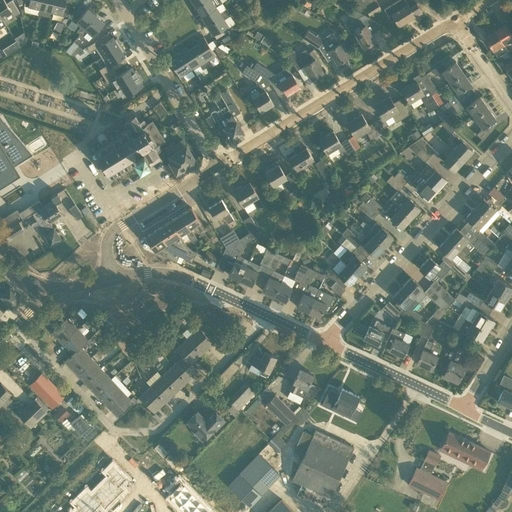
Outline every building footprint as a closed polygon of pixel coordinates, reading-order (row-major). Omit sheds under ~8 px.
[(15,16),(20,12),(11,0),(6,3),(4,0),(0,0),(0,15),(6,25),(16,18),(15,16)] [(40,9),(41,0),(25,0),(24,5),(40,9)] [(53,0),(41,0),(40,9),(51,12),(53,0)] [(65,0),(53,0),(51,12),(67,15),(68,8),(64,7),(65,0)] [(205,0),(196,6),(202,16),(222,3),(220,0),(205,0)] [(365,8),(369,15),(381,8),(376,0),(347,0),(351,5),(360,12),(365,8)] [(398,25),(422,11),(416,2),(410,7),(407,3),(407,4),(404,0),(396,0),(384,8),(388,15),(391,14),(398,25)] [(207,25),(228,12),(226,8),(222,3),(202,16),(207,25)] [(77,31),(80,33),(96,15),(87,8),(76,21),(82,25),(77,31)] [(228,12),(207,25),(213,34),(228,25),(225,19),(230,15),(228,12)] [(376,22),(377,22),(363,14),(346,24),(352,34),(355,32),(364,47),(365,46),(366,48),(371,45),(370,43),(375,40),(367,27),(376,22)] [(104,22),(96,15),(80,33),(73,41),(78,45),(85,37),(83,35),(88,30),(93,35),(104,22)] [(60,32),(65,23),(57,21),(53,28),(60,32)] [(511,34),(505,24),(495,31),(503,43),(509,40),(511,44),(511,34)] [(307,30),(302,38),(319,48),(324,41),(323,41),(324,40),(316,35),(307,30)] [(335,30),(330,33),(332,36),(324,40),(323,41),(324,41),(333,57),(337,64),(348,57),(344,49),(346,48),(342,41),(341,42),(335,30)] [(270,45),(273,39),(257,31),(254,37),(270,45)] [(485,37),(497,57),(508,51),(503,43),(495,31),(485,37)] [(14,38),(20,47),(26,44),(24,32),(14,38)] [(107,33),(87,46),(90,52),(96,49),(101,57),(121,45),(116,38),(112,40),(107,33)] [(193,47),(206,67),(210,64),(207,60),(215,55),(204,37),(197,41),(199,44),(193,47)] [(78,45),(73,41),(65,50),(70,54),(73,56),(83,49),(78,45)] [(121,45),(101,57),(106,65),(99,69),(103,76),(114,69),(126,62),(121,54),(125,52),(121,45)] [(227,52),(219,47),(218,46),(215,48),(220,57),(227,52)] [(180,52),(191,70),(199,64),(202,69),(206,67),(193,47),(188,50),(186,48),(180,52)] [(294,50),(283,56),(293,63),(296,69),(303,65),(312,79),(323,72),(319,65),(321,63),(312,50),(310,51),(299,58),(297,54),(294,50)] [(170,62),(182,82),(186,79),(183,75),(191,70),(180,52),(174,55),(175,58),(170,62)] [(419,63),(423,71),(430,67),(426,59),(419,63)] [(450,82),(463,72),(455,61),(446,68),(443,63),(432,70),(436,76),(443,71),(450,82)] [(256,62),(252,69),(259,74),(262,75),(266,68),(256,62)] [(259,74),(252,69),(246,65),(242,72),(255,81),(259,74)] [(114,69),(103,76),(107,83),(112,79),(118,88),(139,75),(135,70),(134,71),(131,67),(118,75),(114,69)] [(288,68),(275,75),(268,79),(279,96),(285,92),(287,95),(300,87),(288,68)] [(453,106),(467,96),(462,89),(471,83),(463,72),(450,82),(457,93),(448,99),(449,101),(439,107),(443,113),(453,106)] [(434,85),(427,73),(422,76),(430,88),(434,85)] [(139,75),(118,88),(123,97),(142,85),(140,81),(142,80),(139,75)] [(402,88),(409,101),(419,95),(425,106),(429,112),(438,106),(427,88),(423,91),(416,80),(410,83),(402,88)] [(260,83),(255,85),(248,90),(261,111),(273,103),(265,90),(264,90),(260,83)] [(227,89),(220,93),(226,105),(217,111),(214,110),(211,112),(210,115),(205,118),(210,126),(212,124),(217,132),(219,131),(224,139),(229,136),(232,141),(240,137),(239,135),(243,132),(232,113),(239,109),(227,89)] [(408,111),(404,104),(403,101),(395,106),(389,96),(376,104),(384,117),(391,113),(396,122),(410,113),(408,111)] [(480,97),(471,103),(467,106),(475,117),(488,108),(480,97)] [(153,107),(161,117),(168,112),(159,102),(153,107)] [(453,106),(443,113),(446,118),(457,111),(453,106)] [(488,108),(475,117),(482,128),(476,134),(482,139),(490,130),(486,125),(496,119),(488,108)] [(368,125),(361,113),(359,115),(356,117),(355,117),(347,122),(355,136),(365,130),(371,138),(383,131),(376,120),(368,125)] [(95,152),(92,153),(92,155),(93,158),(94,158),(104,175),(107,173),(110,177),(111,177),(117,173),(118,173),(118,172),(124,169),(125,168),(131,165),(132,164),(138,160),(140,163),(147,159),(151,165),(161,158),(157,152),(161,149),(158,145),(164,141),(152,121),(146,124),(144,120),(139,122),(135,116),(125,122),(128,128),(122,132),(121,132),(121,133),(115,136),(116,139),(110,143),(109,143),(108,141),(101,145),(102,147),(102,148),(96,151),(95,152)] [(0,173),(25,158),(0,117),(0,173)] [(447,119),(440,123),(450,133),(455,127),(447,119)] [(355,149),(348,138),(340,143),(333,131),(319,139),(331,158),(340,152),(343,157),(355,149)] [(452,150),(463,160),(472,150),(462,140),(461,141),(456,136),(452,139),(458,145),(452,150)] [(421,137),(414,142),(429,156),(435,150),(421,137)] [(171,142),(164,146),(172,160),(170,161),(176,172),(184,168),(183,167),(187,165),(188,167),(196,163),(182,139),(173,144),(171,142)] [(429,156),(414,142),(408,146),(424,161),(429,156)] [(313,159),(306,147),(289,157),(297,169),(313,159)] [(463,160),(452,150),(447,156),(441,151),(438,155),(444,160),(443,161),(454,170),(463,160)] [(325,178),(331,174),(322,159),(316,162),(325,178)] [(419,173),(426,179),(437,189),(446,179),(435,169),(428,163),(419,173)] [(285,176),(278,164),(276,166),(277,167),(274,169),(273,167),(265,172),(273,185),(280,181),(287,193),(300,186),(291,172),(285,176)] [(399,170),(394,176),(403,185),(408,179),(399,170)] [(399,189),(403,185),(394,176),(392,174),(386,180),(398,190),(399,189)] [(437,189),(426,179),(421,185),(415,180),(411,183),(417,189),(428,199),(437,189)] [(258,195),(250,182),(242,187),(241,186),(236,189),(237,190),(234,191),(243,205),(251,199),(257,209),(263,205),(257,196),(258,195)] [(504,196),(501,193),(494,186),(488,193),(498,202),(504,196)] [(408,198),(402,192),(394,202),(410,218),(420,208),(409,198),(408,198)] [(43,208),(33,214),(37,220),(32,224),(35,230),(40,227),(49,222),(49,221),(62,212),(56,203),(62,199),(58,194),(58,193),(52,197),(54,201),(43,208)] [(354,202),(358,206),(372,219),(377,213),(365,203),(363,201),(354,193),(342,206),(347,211),(354,202)] [(371,196),(365,203),(377,213),(382,207),(371,196)] [(499,214),(495,209),(483,198),(474,207),(487,219),(491,223),(499,214)] [(223,214),(228,222),(233,219),(228,211),(229,211),(221,199),(208,207),(216,219),(223,214)] [(401,228),(410,218),(394,202),(388,208),(385,212),(390,217),(390,218),(401,228)] [(38,203),(10,220),(13,225),(41,208),(38,203)] [(69,208),(77,220),(83,215),(75,204),(69,208)] [(511,215),(501,205),(497,210),(508,221),(511,217),(511,215)] [(181,214),(190,228),(196,225),(200,231),(204,228),(191,207),(189,209),(181,214)] [(477,228),(478,229),(487,219),(474,207),(466,217),(477,228)] [(181,214),(171,220),(180,235),(186,231),(192,241),(196,239),(190,228),(181,214)] [(256,228),(257,227),(250,216),(243,221),(250,232),(256,228)] [(192,261),(196,252),(192,250),(186,245),(180,235),(171,220),(157,229),(166,244),(162,247),(179,255),(192,261)] [(372,235),(384,246),(393,237),(388,232),(377,221),(373,225),(370,228),(365,223),(362,226),(364,228),(372,235)] [(49,222),(40,227),(44,234),(43,234),(50,246),(61,239),(54,227),(53,228),(49,222)] [(499,237),(502,233),(493,225),(490,229),(499,237)] [(346,237),(345,238),(356,247),(360,243),(362,241),(361,240),(347,227),(341,233),(342,234),(346,237)] [(447,237),(466,254),(473,246),(484,255),(489,249),(474,235),(470,240),(468,239),(456,227),(447,237)] [(250,232),(249,232),(249,233),(252,237),(259,233),(256,228),(250,232)] [(11,229),(3,234),(8,241),(15,236),(11,229)] [(154,251),(176,261),(179,255),(162,247),(166,244),(157,229),(145,236),(154,251)] [(479,229),(474,235),(489,249),(494,243),(482,232),(479,229)] [(511,249),(511,235),(504,231),(503,233),(502,233),(499,237),(501,239),(508,243),(506,247),(511,250),(511,249)] [(253,238),(252,237),(249,233),(238,239),(235,247),(231,255),(224,269),(230,271),(228,274),(240,280),(246,266),(240,264),(243,257),(239,256),(245,242),(253,238)] [(342,234),(337,240),(340,243),(345,238),(346,237),(342,234)] [(384,246),(372,235),(363,245),(370,252),(371,251),(375,256),(384,246)] [(231,255),(235,247),(228,236),(222,240),(226,247),(231,255)] [(443,260),(451,267),(466,281),(471,276),(457,263),(466,254),(447,237),(439,246),(446,254),(442,259),(443,260)] [(340,258),(358,275),(367,265),(362,261),(362,260),(352,252),(356,247),(345,238),(340,243),(346,248),(339,257),(340,258)] [(224,269),(231,255),(226,247),(216,268),(223,272),(224,269)] [(260,263),(267,267),(274,251),(267,248),(260,263)] [(207,250),(205,259),(217,263),(220,254),(207,250)] [(267,267),(274,270),(279,260),(281,261),(283,255),(274,251),(267,267)] [(494,269),(498,262),(486,255),(482,262),(494,269)] [(419,268),(430,277),(435,271),(442,277),(446,273),(451,267),(443,260),(438,265),(429,257),(419,268)] [(343,287),(348,283),(349,284),(358,275),(340,258),(331,267),(329,265),(325,269),(325,275),(336,280),(343,287)] [(249,260),(246,266),(240,280),(251,285),(258,272),(261,265),(249,260)] [(494,269),(482,262),(481,261),(476,269),(481,271),(482,269),(491,274),(494,269)] [(301,282),(308,267),(301,264),(294,279),(301,282)] [(308,267),(301,282),(308,286),(309,284),(313,276),(315,270),(312,269),(308,267)] [(262,290),(274,296),(280,282),(283,277),(272,271),(269,277),(262,290)] [(0,308),(3,312),(9,305),(11,307),(20,298),(20,294),(0,275),(0,288),(2,291),(0,292),(0,308)] [(410,277),(402,286),(418,302),(427,293),(421,289),(422,288),(415,281),(410,277)] [(491,289),(507,298),(511,289),(511,286),(498,278),(491,289)] [(331,286),(332,288),(340,295),(345,289),(343,287),(336,280),(331,286)] [(434,281),(429,286),(433,289),(433,290),(449,305),(454,298),(437,282),(436,283),(434,281)] [(292,288),(280,282),(274,296),(286,301),(292,288)] [(405,306),(407,307),(412,309),(418,302),(402,286),(393,296),(398,300),(397,301),(404,307),(405,306)] [(116,294),(119,298),(126,292),(125,290),(123,288),(116,294)] [(329,305),(333,298),(334,296),(318,288),(316,293),(308,312),(320,317),(326,304),(329,305)] [(507,298),(491,289),(484,301),(500,310),(507,298)] [(308,312),(316,293),(310,290),(308,295),(303,293),(296,306),(308,312)] [(446,308),(449,305),(433,290),(428,295),(440,306),(432,315),(437,320),(438,320),(444,311),(446,308)] [(483,299),(469,291),(466,296),(479,305),(483,299)] [(477,309),(479,305),(466,296),(459,292),(456,297),(455,297),(454,298),(470,309),(465,317),(487,331),(494,320),(479,310),(478,311),(477,309)] [(389,301),(383,307),(396,319),(400,311),(389,301)] [(420,321),(420,320),(422,315),(412,309),(407,307),(401,314),(420,321)] [(434,326),(437,320),(432,315),(425,322),(427,323),(434,326)] [(62,343),(78,328),(67,317),(52,332),(62,343)] [(487,331),(465,317),(458,329),(480,343),(487,331)] [(379,340),(385,343),(388,336),(386,335),(390,327),(378,321),(379,320),(373,318),(369,325),(363,338),(377,344),(379,340)] [(427,323),(425,322),(420,320),(420,321),(414,332),(422,335),(427,323)] [(455,336),(458,330),(438,320),(437,320),(434,326),(455,336)] [(434,326),(427,323),(422,335),(429,338),(434,326)] [(388,336),(385,343),(385,344),(391,346),(389,350),(402,356),(409,343),(401,340),(405,333),(393,327),(388,336)] [(88,339),(78,328),(62,343),(72,353),(80,346),(88,339)] [(187,338),(202,353),(213,343),(198,328),(187,338)] [(455,336),(463,340),(466,334),(458,330),(455,336)] [(467,341),(463,340),(455,336),(451,344),(464,349),(467,341)] [(183,355),(191,364),(202,353),(187,338),(176,348),(183,355)] [(423,348),(416,362),(419,363),(419,362),(423,364),(422,365),(431,369),(438,355),(429,351),(433,342),(427,340),(423,349),(423,348)] [(75,371),(90,357),(80,346),(72,353),(65,361),(75,371)] [(267,377),(276,357),(265,351),(261,359),(255,356),(251,363),(262,368),(260,373),(267,377)] [(457,381),(464,366),(456,362),(460,354),(454,352),(451,359),(443,375),(457,381)] [(172,366),(187,381),(198,371),(191,364),(183,355),(172,366)] [(101,368),(90,357),(75,371),(85,382),(101,368)] [(223,384),(239,367),(233,361),(217,378),(223,384)] [(161,376),(176,391),(187,381),(172,366),(161,376)] [(101,368),(85,382),(95,393),(111,379),(101,368)] [(303,397),(313,375),(300,368),(293,382),(290,390),(303,397)] [(58,389),(56,387),(42,373),(31,384),(45,399),(51,393),(52,394),(58,389)] [(503,389),(497,400),(504,403),(503,405),(509,408),(510,406),(511,406),(511,379),(504,375),(498,387),(503,389)] [(176,391),(161,376),(151,386),(165,402),(176,391)] [(121,390),(111,379),(95,393),(106,404),(121,390)] [(256,392),(245,381),(227,400),(239,411),(256,392)] [(0,405),(12,393),(2,383),(0,384),(0,405)] [(151,386),(140,397),(154,412),(165,402),(151,386)] [(353,409),(359,396),(342,388),(336,400),(336,401),(333,408),(349,416),(353,409)] [(58,398),(69,409),(77,401),(66,389),(58,398)] [(121,390),(106,404),(116,415),(131,401),(121,390)] [(295,414),(275,394),(265,404),(285,423),(295,414)] [(34,399),(18,414),(30,427),(46,412),(34,399)] [(286,442),(280,437),(284,432),(294,422),(295,424),(299,420),(301,423),(310,414),(302,407),(280,429),(276,433),(228,484),(251,505),(280,474),(275,470),(285,460),(277,452),(286,442)] [(81,414),(70,423),(73,425),(80,433),(90,424),(89,423),(94,419),(86,410),(81,414)] [(205,419),(197,411),(187,422),(193,428),(192,429),(192,431),(202,441),(214,429),(216,430),(225,420),(214,410),(205,419)] [(325,507),(354,447),(315,429),(313,435),(303,430),(293,451),(282,475),(301,483),(296,494),(325,507)] [(448,432),(441,447),(439,451),(481,470),(482,466),(490,451),(448,432)] [(0,433),(0,446),(7,440),(19,452),(23,448),(8,433),(3,437),(0,433)] [(424,459),(420,469),(416,467),(408,485),(438,499),(447,482),(430,474),(439,455),(428,450),(424,459)] [(112,474),(102,483),(116,497),(125,487),(121,483),(127,477),(114,463),(108,469),(112,474)] [(22,466),(14,476),(32,492),(41,483),(22,466)] [(167,482),(162,487),(170,495),(184,482),(171,468),(162,477),(167,482)] [(511,489),(511,476),(509,475),(502,490),(510,494),(511,489)] [(184,482),(170,495),(179,503),(184,499),(188,503),(197,495),(184,482)] [(88,488),(82,494),(95,508),(101,502),(106,506),(116,497),(102,483),(92,493),(88,488)] [(226,511),(231,511),(243,501),(229,487),(215,501),(226,511)] [(80,505),(72,511),(91,511),(95,508),(82,494),(76,500),(80,505)] [(193,508),(189,511),(205,511),(210,508),(197,495),(188,503),(193,508)] [(294,511),(281,499),(267,511),(294,511)]
